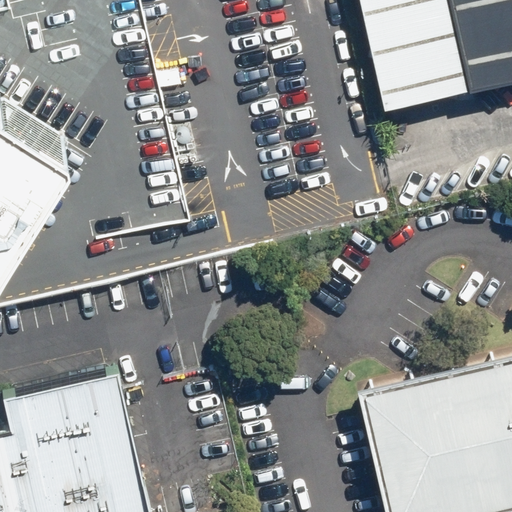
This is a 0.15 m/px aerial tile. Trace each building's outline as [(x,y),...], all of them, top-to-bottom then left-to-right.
[(0,263),(76,244),(188,217),(148,43),(138,0),(8,0),(10,8),(0,9),(0,89),(64,128),(69,138),(68,143),(0,243),(0,263)] [(511,0),(355,0),(380,106),(511,74),(511,0)] [(0,230),(58,142),(54,132),(0,98),(0,230)] [(511,347),(356,383),(386,511),(472,511),(511,503),(511,347)] [(0,424),(0,511),(150,511),(115,361),(5,386),(14,422),(0,424)]
